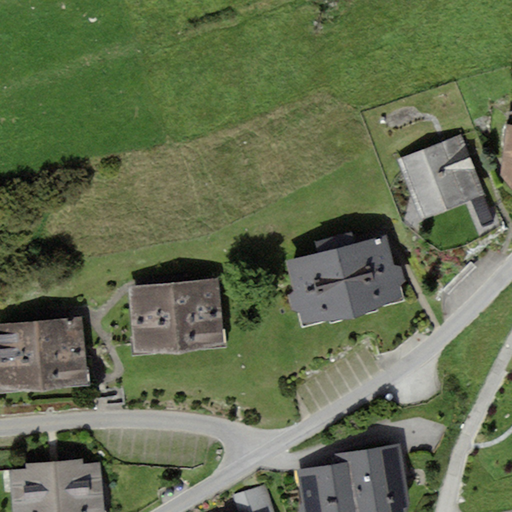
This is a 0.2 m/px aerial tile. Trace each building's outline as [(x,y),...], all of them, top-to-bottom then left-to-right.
[(464,131),(402,160),(429,217),(491,188),(464,131)] [(395,234),(292,261),(309,324),(411,297),(395,234)] [(223,275),(133,288),(142,350),(232,337),(223,275)] [(94,318),(0,324),(0,334),(4,387),(99,380),(94,318)] [(347,454),(349,464),(302,472),(309,511),(418,511),(406,443),(347,454)] [(109,511),(104,460),(13,469),(17,511),(109,511)]
